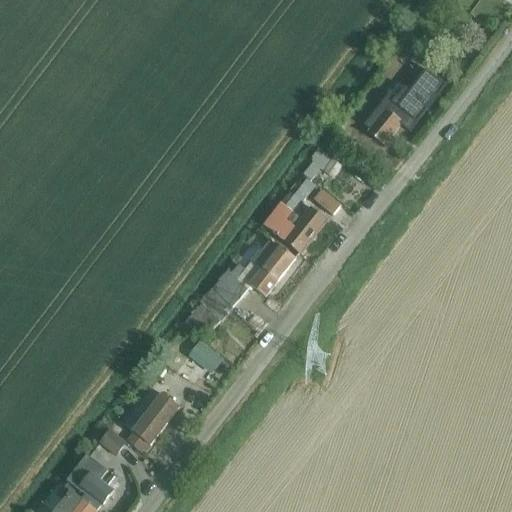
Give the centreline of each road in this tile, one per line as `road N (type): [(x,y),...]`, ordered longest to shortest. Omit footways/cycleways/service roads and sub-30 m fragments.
road 1 (residential): [(143,511),(383,202)]
road 2 (track): [(383,202),(511,31)]
